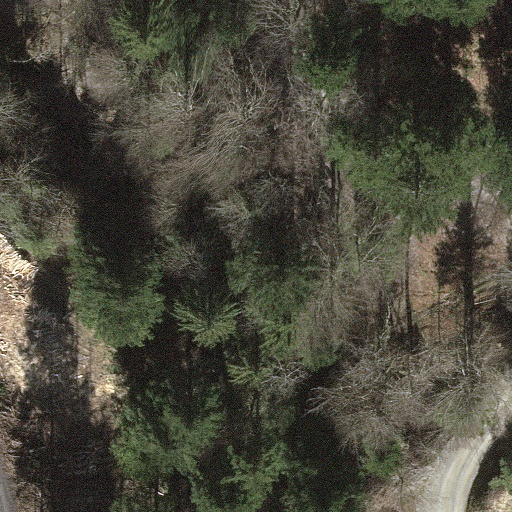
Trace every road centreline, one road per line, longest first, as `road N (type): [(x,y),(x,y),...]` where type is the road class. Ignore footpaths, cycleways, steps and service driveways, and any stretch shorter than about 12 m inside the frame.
road 1 (track): [(278,0),(333,101),(456,193),(511,184)]
road 2 (track): [(511,410),(454,469),(444,511)]
